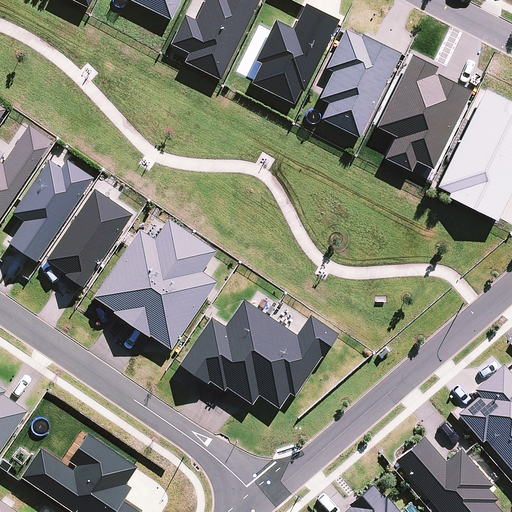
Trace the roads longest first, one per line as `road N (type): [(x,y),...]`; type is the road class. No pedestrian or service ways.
road 1 (residential): [(511,286),(259,502)]
road 2 (residential): [(0,307),(221,461),(259,502)]
